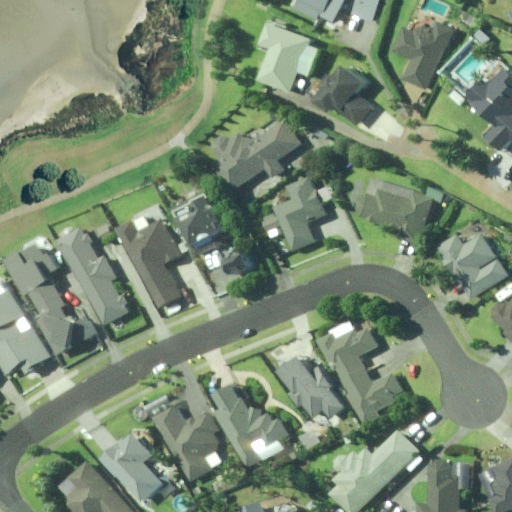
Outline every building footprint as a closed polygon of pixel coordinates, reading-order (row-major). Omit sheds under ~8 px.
[(333,21),(343,0),(298,0),(294,8),(317,19),(317,21),(324,18),(324,16),(333,21)] [(372,23),(375,24),(378,13),(375,12),(379,0),(355,0),(351,14),(373,21),(372,23)] [(447,25),(442,23),(439,21),(435,29),(427,25),(425,26),(423,22),(419,23),(420,27),(418,28),(417,30),(410,27),(408,26),(396,50),(408,56),(415,60),(406,79),(426,89),(428,89),(430,84),(456,30),(447,25)] [(313,39),(285,27),(271,22),(263,43),(274,47),(262,75),(260,80),(271,84),(291,92),(299,71),(309,75),(320,49),(310,45),(313,39)] [(511,69),(509,66),(502,74),(493,83),(492,81),(488,78),(480,87),(472,95),(474,98),(477,100),(476,101),(500,125),(489,136),(504,151),(511,142),(511,69)] [(325,85),(321,81),(317,86),(314,84),(307,93),(335,115),(338,111),(360,127),(375,107),(360,96),(369,83),(348,68),(341,77),(334,73),(325,85)] [(283,122),(287,116),(288,114),(278,110),(274,118),(283,122)] [(306,143),(290,120),(282,124),(260,139),(248,137),(247,134),(245,132),(236,138),(235,137),(227,135),(220,140),(219,148),(226,160),(218,165),(220,168),(236,191),(268,169),(275,178),(288,170),(281,160),(298,148),(306,143)] [(325,139),(328,135),(311,125),(308,130),(325,139)] [(317,189),(314,183),(311,176),(295,183),(289,186),(290,188),(295,200),(280,207),(277,208),(296,252),(298,251),(316,243),(318,242),(317,240),(310,223),(328,215),(323,204),(325,204),(319,188),(317,189)] [(358,201),(358,182),(350,182),(350,201),(358,201)] [(225,218),(229,216),(223,204),(219,206),(210,189),(203,194),(175,208),(174,208),(183,227),(181,228),(187,239),(187,240),(189,239),(198,255),(215,246),(216,248),(224,244),(222,239),(233,233),(225,218)] [(410,198),(402,195),(381,190),(379,196),(370,193),(361,198),(358,208),(363,216),(368,218),(368,219),(375,222),(392,226),(399,228),(397,236),(396,237),(401,239),(420,244),(426,226),(434,198),(414,192),(413,199),(410,198)] [(185,296),(168,264),(185,255),(184,253),(165,219),(142,231),(137,220),(120,229),(148,281),(162,308),(185,296)] [(97,240),(94,235),(93,232),(89,235),(85,227),(76,233),(63,239),(61,240),(108,325),(110,324),(122,317),(132,312),(128,305),(131,303),(130,302),(127,296),(126,294),(123,296),(114,280),(119,278),(120,277),(109,256),(107,256),(103,259),(94,244),(98,242),(97,240)] [(473,299),(511,275),(500,259),(484,269),(483,268),(499,257),(484,233),(467,244),(460,234),(459,235),(440,247),(446,257),(445,258),(454,271),(455,271),(460,278),(471,295),(473,299)] [(189,250),(190,249),(186,242),(184,243),(181,245),(185,252),(189,250)] [(40,306),(63,293),(56,280),(54,280),(52,277),(57,274),(55,272),(61,268),(54,255),(53,253),(51,254),(47,246),(45,246),(43,243),(27,252),(26,250),(8,260),(27,296),(33,292),(40,306)] [(235,275),(255,267),(248,251),(246,252),(244,248),(232,252),(234,257),(228,259),(235,275)] [(0,356),(12,375),(21,369),(24,373),(28,370),(32,375),(58,359),(7,279),(0,284),(0,356)] [(71,319),(69,314),(65,307),(69,304),(63,293),(40,306),(46,318),(41,320),(60,354),(73,347),(75,347),(75,346),(76,345),(77,346),(98,335),(88,318),(80,322),(76,316),(71,319)] [(511,302),(510,304),(509,304),(504,303),(501,303),(495,309),(495,317),(501,323),(506,328),(508,331),(506,333),(511,338),(511,302)] [(347,380),(368,368),(362,356),(366,354),(381,346),(371,327),(361,333),(358,328),(347,334),(340,338),(337,333),(322,341),(337,369),(338,371),(341,369),(347,380)] [(315,373),(307,359),(287,371),(300,393),(297,394),(305,408),(310,405),(318,419),(330,412),(335,419),(350,410),(325,367),(315,373)] [(368,368),(347,380),(354,393),(351,394),(352,396),(368,425),(382,417),(383,417),(380,411),(398,401),(396,396),(404,392),(405,391),(396,373),(380,381),(377,383),(368,368)] [(247,385),(243,387),(240,380),(236,383),(217,393),(227,411),(224,412),(256,468),(268,461),(271,459),(269,457),(262,444),(270,439),(275,447),(293,437),(296,436),(296,435),(287,418),(281,422),(277,413),(273,415),(270,415),(271,409),(262,407),(261,406),(259,411),(253,399),(254,398),(247,385)] [(202,420),(200,417),(194,420),(196,423),(193,425),(181,405),(159,417),(160,419),(196,481),(214,471),(217,469),(216,468),(210,458),(222,451),(224,443),(218,433),(225,429),(215,412),(202,420)] [(412,471),(424,459),(420,454),(423,451),(419,448),(402,430),(377,455),(371,448),(363,456),(360,453),(359,451),(353,456),(345,456),(340,461),(340,468),(345,473),(338,480),(343,485),(336,492),(334,494),(350,511),(361,511),(388,486),(408,466),(412,471)] [(320,444),(319,443),(314,433),(307,436),(305,437),(311,448),(320,444)] [(170,483),(166,480),(151,463),(160,455),(141,434),(131,442),(127,437),(102,459),(118,476),(118,477),(123,473),(136,488),(145,498),(147,500),(148,502),(170,483)] [(297,462),(305,457),(301,451),(293,455),(294,457),(297,462)] [(227,460),(232,458),(230,452),(224,455),(227,460)] [(216,465),(220,465),(222,462),(222,458),(219,456),(215,456),(213,459),(213,463),(216,465)] [(511,459),(496,467),(497,468),(501,477),(499,477),(495,486),(499,495),(494,498),(491,499),(497,511),(506,511),(511,509),(511,459)] [(456,476),(456,467),(450,460),(440,460),(433,466),(432,474),(432,482),(431,503),(420,502),(420,507),(419,511),(468,511),(468,510),(467,510),(461,510),(462,501),(463,476),(462,476),(456,476)] [(135,511),(99,471),(90,461),(72,477),(73,478),(81,487),(72,495),(71,501),(71,505),(77,511),(135,511)] [(301,511),(302,511),(301,510),(294,511),(270,511),(268,503),(253,508),(248,510),(248,511),(301,511)]
